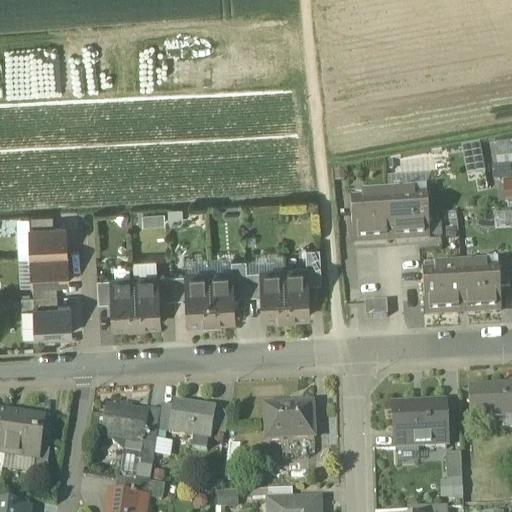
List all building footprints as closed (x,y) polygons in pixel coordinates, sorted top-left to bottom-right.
[(462,148),(467,179),(486,176),(480,145),(462,148)] [(350,199),(353,245),(429,240),(426,195),(350,199)] [(182,209),(167,209),(168,225),(180,225),(183,221),(182,209)] [(141,214),(142,225),(164,224),(163,213),(141,214)] [(28,216),(29,228),(53,227),(52,215),(28,216)] [(29,230),(29,228),(28,216),(16,217),(17,230),(29,230)] [(18,257),(30,256),(66,254),(65,226),(53,227),(29,228),(29,230),(17,230),(18,257)] [(307,268),(308,284),(321,283),(319,247),(305,248),(306,268),(307,268)] [(258,253),(258,259),(259,270),(283,269),(282,252),(258,253)] [(68,282),(66,254),(30,256),(32,284),(56,283),(68,282)] [(208,256),(208,273),(231,272),(230,260),(230,255),(208,256)] [(32,284),(30,256),(18,257),(20,285),(32,284)] [(208,273),(208,256),(183,257),(184,274),(208,273)] [(133,277),(157,276),(156,259),(132,260),(133,277)] [(234,296),(247,295),(245,271),(245,259),(230,260),(231,272),(232,272),(234,296)] [(258,259),(245,259),(245,271),(259,270),(258,259)] [(306,268),(283,269),(286,317),(310,316),(308,284),(307,268),(306,268)] [(422,272),(424,317),(501,313),(498,268),(422,272)] [(262,318),(286,317),(283,269),(259,270),(260,294),(262,318)] [(259,270),(245,271),(247,295),(260,294),(259,270)] [(231,272),(208,273),(211,321),(235,320),(234,296),(232,272),(231,272)] [(187,322),(211,321),(208,273),(184,274),(185,298),(187,322)] [(171,275),(172,299),(185,298),(184,274),(171,275)] [(157,276),(159,300),(172,299),(171,275),(157,276)] [(157,276),(133,277),(136,325),(160,324),(159,300),(157,276)] [(112,326),(136,325),(133,277),(109,278),(110,302),(112,326)] [(96,279),(97,303),(110,302),(109,278),(96,279)] [(57,307),(56,295),(56,283),(32,284),(33,296),(33,308),(57,307)] [(364,306),(365,320),(388,319),(387,305),(364,306)] [(33,308),(35,336),(71,334),(69,306),(57,307),(33,308)] [(35,336),(33,308),(21,308),(22,337),(35,336)] [(469,391),(470,420),(502,418),(511,417),(511,390),(487,392),(486,390),(469,391)] [(417,445),(417,451),(447,449),(444,406),(392,409),(394,446),(417,445)] [(168,437),(208,443),(210,431),(213,413),(211,413),(172,407),(172,411),(168,437)] [(264,409),(266,446),(314,444),(312,407),(264,409)] [(161,409),(160,415),(157,435),(168,437),(172,411),(161,409)] [(210,431),(225,434),(230,412),(211,409),(211,413),(213,413),(210,431)] [(101,440),(142,446),(146,417),(105,411),(101,440)] [(151,471),(157,435),(160,415),(147,413),(146,417),(142,446),(138,469),(151,471)] [(511,417),(502,418),(502,430),(511,429),(511,417)] [(0,457),(4,458),(9,423),(0,421),(0,457)] [(21,425),(9,423),(4,458),(33,464),(35,464),(35,462),(37,451),(41,424),(22,421),(21,425)] [(31,478),(44,480),(48,453),(37,451),(35,462),(35,464),(33,464),(31,478)] [(445,458),(447,484),(462,483),(460,457),(445,458)] [(138,502),(147,503),(149,487),(141,485),(123,483),(120,497),(139,500),(138,502)] [(268,493),(268,505),(292,504),(291,492),(268,493)] [(136,511),(138,502),(139,500),(120,497),(110,496),(107,511),(136,511)] [(1,511),(28,511),(30,504),(3,501),(1,511)]
